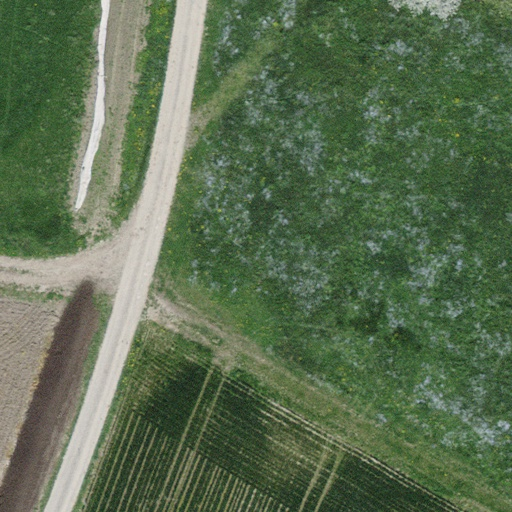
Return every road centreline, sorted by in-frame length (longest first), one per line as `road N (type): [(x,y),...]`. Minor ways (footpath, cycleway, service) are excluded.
road 1 (track): [(70,511),(118,390),(162,237),(207,0)]
road 2 (track): [(144,300),(180,329),(500,511)]
road 3 (track): [(0,272),(86,275),(127,264),(162,237)]
